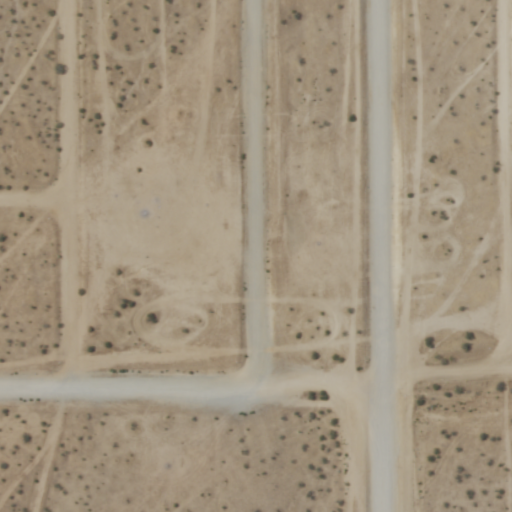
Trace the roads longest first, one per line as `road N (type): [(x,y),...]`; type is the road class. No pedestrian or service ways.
road 1 (residential): [(386,511),(379,0)]
road 2 (track): [(74,393),(69,0)]
road 3 (track): [(242,388),(257,340),(254,0)]
road 4 (track): [(385,383),(0,393)]
road 5 (track): [(506,380),(506,0)]
road 6 (track): [(385,383),(511,379)]
